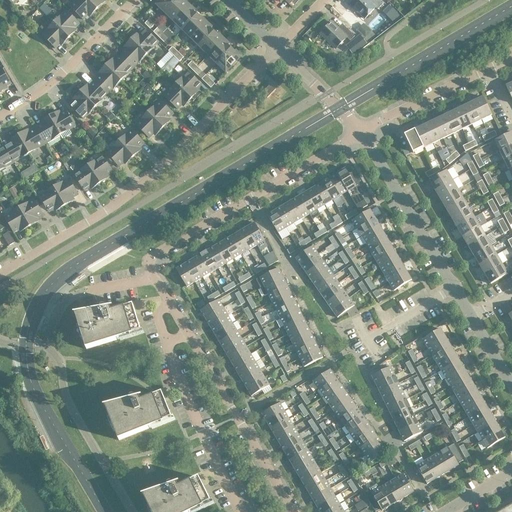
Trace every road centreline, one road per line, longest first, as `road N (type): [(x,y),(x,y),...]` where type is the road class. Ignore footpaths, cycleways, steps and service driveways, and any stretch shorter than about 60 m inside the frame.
road 1 (residential): [(0,277),(121,204),(277,50)]
road 2 (residential): [(511,387),(361,132)]
road 3 (residential): [(151,270),(152,257),(361,132)]
road 4 (residential): [(136,0),(71,69),(0,119)]
road 5 (residential): [(168,348),(239,511)]
road 6 (residential): [(361,132),(511,60)]
